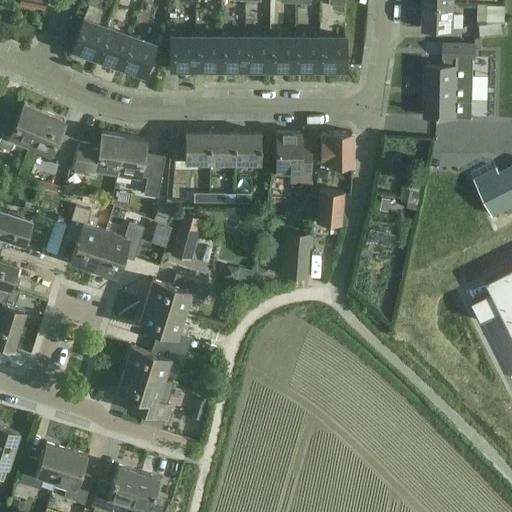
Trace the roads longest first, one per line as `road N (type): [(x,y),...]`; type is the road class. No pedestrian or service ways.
road 1 (residential): [(372,106),(135,110),(32,70)]
road 2 (track): [(195,511),(235,345),(252,315),(336,291)]
road 3 (unclassified): [(336,291),(356,325),(511,475)]
road 4 (residential): [(336,291),(372,106)]
road 5 (residential): [(37,394),(184,451)]
road 6 (residential): [(37,394),(66,294),(104,305)]
